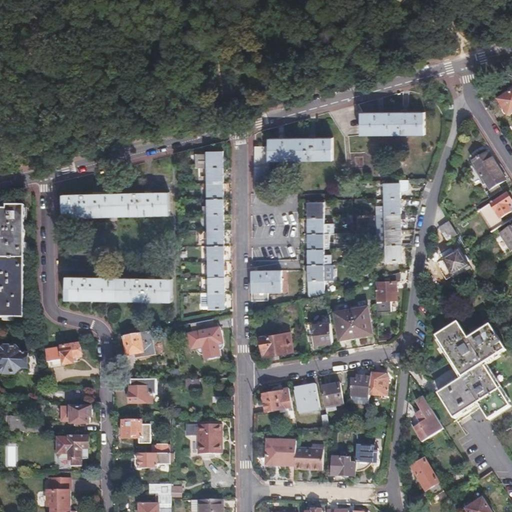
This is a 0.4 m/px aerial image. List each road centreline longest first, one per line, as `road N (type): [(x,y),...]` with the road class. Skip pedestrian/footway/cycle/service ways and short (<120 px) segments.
road 1 (residential): [(470,95),(437,181),(420,256),(391,494)]
road 2 (residential): [(45,175),(49,301),(105,338),(107,511)]
road 3 (residential): [(245,378),(238,127)]
road 4 (residential): [(463,62),(238,127)]
road 5 (residential): [(238,127),(45,175)]
road 6 (residential): [(247,492),(391,494)]
road 7 (residential): [(245,378),(369,356)]
